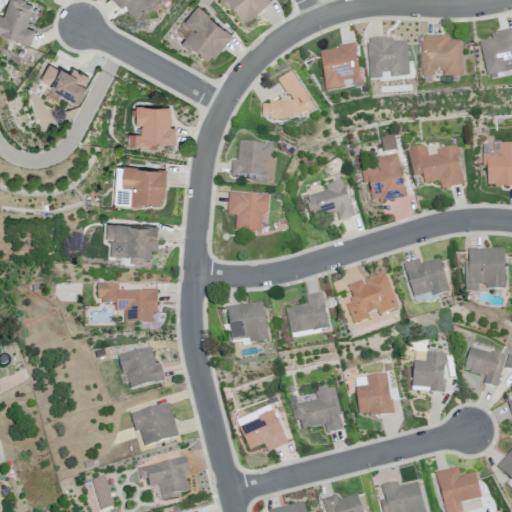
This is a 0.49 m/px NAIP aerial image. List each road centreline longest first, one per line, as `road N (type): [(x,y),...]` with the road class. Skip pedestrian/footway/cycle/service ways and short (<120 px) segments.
road 1 (residential): [(498,0),(376,5),(317,21),(266,53),(214,128),(204,163),(194,330),(237,511)]
road 2 (residential): [(511,220),(436,224),(284,271),(196,273)]
road 3 (residential): [(233,492),(471,430)]
road 4 (residential): [(226,105),(83,26)]
